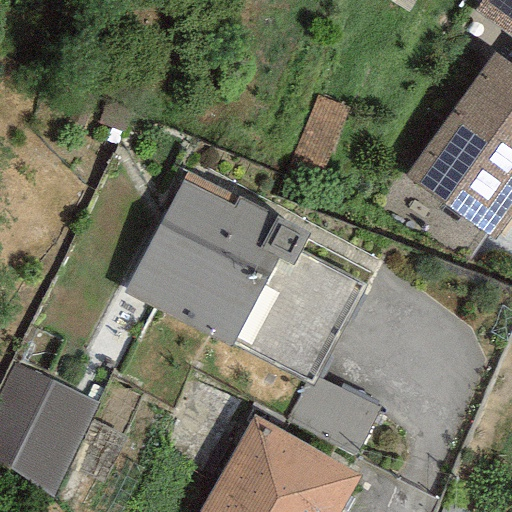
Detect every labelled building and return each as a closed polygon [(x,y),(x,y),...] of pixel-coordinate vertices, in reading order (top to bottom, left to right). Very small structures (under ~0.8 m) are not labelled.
[(511,107),(437,210),(511,264),(511,107)] [(180,181),(119,295),(229,354),(233,347),(299,382),(311,389),(317,378),(365,290),(302,256),(310,241),(234,200),(230,208),(180,181)] [(98,407),(10,360),(0,381),(0,467),(52,502),(98,407)] [(299,382),(280,420),(353,457),(377,409),(317,378),(311,389),(299,382)] [(343,511),(360,482),(249,420),(196,511),(343,511)]
